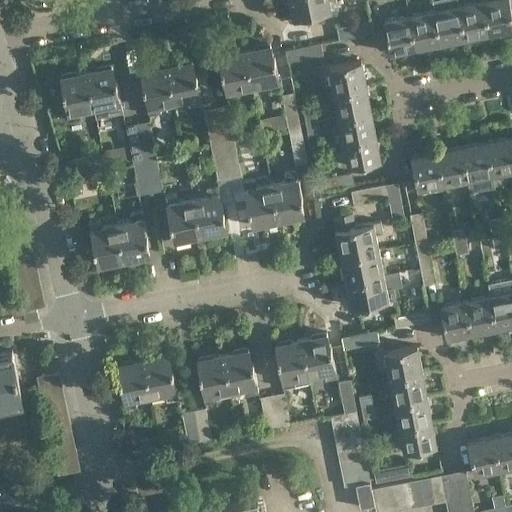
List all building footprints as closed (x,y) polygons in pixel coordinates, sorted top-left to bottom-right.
[(290,0),(294,16),(332,8),(332,10),(338,9),(336,0),(290,0)] [(465,38),(459,5),(458,0),(432,0),(435,9),(441,42),(465,38)] [(483,0),(482,0),(459,5),(465,38),(490,33),(483,0)] [(511,0),(483,0),(490,33),(511,28),(511,0)] [(441,42),(435,9),(410,14),(416,47),(441,42)] [(416,47),(410,14),(385,20),(391,52),(416,47)] [(340,39),(374,32),(372,20),(337,27),(340,39)] [(321,42),(299,47),(301,59),(324,54),(321,42)] [(279,82),(278,82),(270,44),(245,49),(253,87),(268,84),(269,90),(280,88),(279,82)] [(253,87),(245,49),(220,54),(228,92),(226,93),(227,99),(239,96),(237,90),(253,87)] [(334,91),(367,85),(362,59),(329,66),(334,91)] [(192,60),(167,65),(175,103),(190,100),(191,106),(203,104),(202,97),(200,98),(192,60)] [(122,111),(120,103),(113,64),(87,69),(95,108),(97,116),(122,111)] [(175,103),(167,65),(142,70),(150,108),(148,108),(149,114),(161,112),(160,106),(175,103)] [(95,108),(87,69),(61,74),(69,113),(68,114),(69,119),(81,117),(80,111),(95,108)] [(367,85),(334,91),(339,116),(372,109),(367,85)] [(289,129),(301,126),(294,91),(282,94),(289,129)] [(216,106),(223,141),(234,139),(228,104),(216,106)] [(211,144),(223,141),(216,106),(204,109),(211,144)] [(306,122),(318,120),(316,108),(303,110),(306,122)] [(372,109),(339,116),(343,140),(376,134),(372,109)] [(138,122),(145,157),(157,155),(150,120),(138,122)] [(318,120),(306,122),(308,134),(320,132),(318,120)] [(133,159),(145,157),(138,122),(126,125),(133,159)] [(301,126),(289,129),(296,163),(308,161),(301,126)] [(376,134),(343,140),(348,166),(381,159),(376,134)] [(511,169),(511,146),(510,136),(485,140),(492,174),(511,169)] [(223,141),(230,176),(241,174),(234,139),(223,141)] [(492,174),(485,140),(461,145),(468,179),(492,174)] [(218,178),(230,176),(223,141),(211,144),(218,178)] [(468,179),(461,145),(437,150),(443,184),(468,179)] [(443,184),(437,150),(411,155),(418,189),(443,184)] [(71,172),(106,165),(103,153),(68,160),(71,172)] [(145,157),(152,192),(163,190),(157,155),(145,157)] [(140,194),(152,192),(145,157),(133,159),(140,194)] [(106,165),(71,172),(73,183),(108,176),(106,165)] [(304,214),(297,176),(296,169),(285,172),(286,178),(271,181),(279,219),(304,214)] [(355,183),(352,172),(317,178),(319,190),(355,183)] [(279,219),(271,181),(256,184),(255,177),(244,179),(245,186),(246,186),(253,224),(279,219)] [(386,184),(388,195),(393,218),(405,216),(398,181),(386,184)] [(226,229),(218,191),(220,190),(218,184),(206,187),(207,193),(193,196),(200,234),(226,229)] [(354,202),(388,195),(386,184),(352,190),(354,202)] [(200,234),(193,196),(178,199),(177,192),(164,195),(165,201),(167,201),(175,239),(200,234)] [(46,305),(23,207),(0,212),(0,219),(22,310),(46,305)] [(132,217),(116,221),(124,259),(150,254),(142,215),(143,215),(142,209),(131,211),(132,217)] [(375,221),(375,222),(356,226),(353,211),(334,215),(337,230),(342,255),(380,247),(377,233),(383,232),(381,220),(375,221)] [(417,248),(429,246),(422,211),(410,213),(417,248)] [(511,214),(500,217),(503,229),(511,226),(511,214)] [(491,231),(503,229),(500,217),(488,219),(491,231)] [(102,224),(101,218),(88,220),(89,226),(91,226),(99,264),(124,259),(116,221),(102,224)] [(454,241),(466,239),(464,227),(452,229),(454,241)] [(495,249),(506,247),(504,234),(492,237),(495,249)] [(466,239),(454,241),(456,253),(469,251),(466,239)] [(429,246),(417,248),(424,284),(436,282),(429,246)] [(385,272),(380,247),(342,255),(347,280),(385,272)] [(388,287),(385,272),(347,280),(352,305),(390,298),(390,299),(396,298),(394,286),(388,287)] [(511,323),(511,278),(488,283),(490,294),(497,327),(511,323)] [(497,327),(490,294),(466,299),(473,332),(497,327)] [(473,332),(466,299),(440,304),(447,337),(473,332)] [(396,326),(431,319),(429,307),(394,314),(396,326)] [(380,341),(377,329),(342,337),(344,348),(380,341)] [(327,332),(302,337),(309,376),(324,373),(325,379),(337,376),(336,370),(334,371),(327,332)] [(309,376),(302,337),(276,343),(284,381),(282,381),(283,387),(296,385),(294,379),(309,376)] [(389,376),(423,370),(418,344),(384,351),(389,376)] [(258,385),(256,386),(249,348),(224,353),(231,391),(246,388),(247,394),(259,392),(258,385)] [(0,351),(0,400),(22,396),(12,349),(0,351)] [(169,353),(144,358),(151,396),(166,393),(167,399),(179,397),(177,391),(176,391),(169,353)] [(231,391),(224,353),(198,357),(205,396),(204,396),(205,402),(217,399),(216,394),(231,391)] [(151,396),(144,358),(118,363),(125,401),(124,401),(126,407),(137,405),(136,399),(151,396)] [(423,370),(389,376),(394,401),(427,394),(423,370)] [(80,468),(59,371),(35,376),(56,473),(80,468)] [(345,413),(356,410),(350,379),(339,381),(345,413)] [(273,394),(279,425),(290,423),(284,392),(273,394)] [(361,407),(374,405),(371,393),(359,395),(361,407)] [(267,427),(279,425),(273,394),(261,396),(267,427)] [(427,394),(394,401),(399,425),(432,419),(427,394)] [(374,405),(361,407),(364,419),(376,417),(374,405)] [(194,409),(200,440),(212,438),(206,407),(194,409)] [(189,442),(200,440),(194,409),(183,412),(189,442)] [(335,427),(359,422),(356,410),(345,413),(332,415),(335,427)] [(437,445),(432,419),(399,425),(403,451),(437,445)] [(337,438),(361,434),(359,422),(335,427),(337,438)] [(511,466),(511,431),(493,435),(500,469),(511,466)] [(340,450),(363,446),(361,434),(337,438),(340,450)] [(500,469),(493,435),(468,441),(474,474),(500,469)] [(127,442),(130,454),(161,448),(158,436),(127,442)] [(342,462),(366,457),(363,446),(340,450),(342,462)] [(344,473),(368,469),(366,457),(342,462),(344,473)] [(376,481),(412,475),(409,463),(374,470),(376,481)] [(455,470),(460,495),(471,493),(466,468),(455,470)] [(368,469),(344,473),(347,485),(356,483),(370,480),(368,469)] [(447,498),(460,495),(455,470),(442,473),(447,498)] [(436,500),(447,498),(442,473),(431,475),(436,500)] [(424,502),(436,500),(431,475),(419,478),(424,502)] [(412,505),(424,502),(419,478),(408,480),(412,505)] [(370,480),(356,483),(360,507),(375,504),(372,488),(370,480)] [(400,507),(412,505),(408,480),(396,483),(400,507)] [(388,509),(400,507),(396,483),(384,485),(388,509)] [(377,511),(388,509),(384,485),(372,488),(375,504),(377,511)] [(450,509),(473,505),(471,493),(460,495),(447,498),(450,509)] [(260,511),(257,497),(202,508),(203,511),(260,511)] [(506,504),(505,497),(493,499),(495,506),(506,504)]
